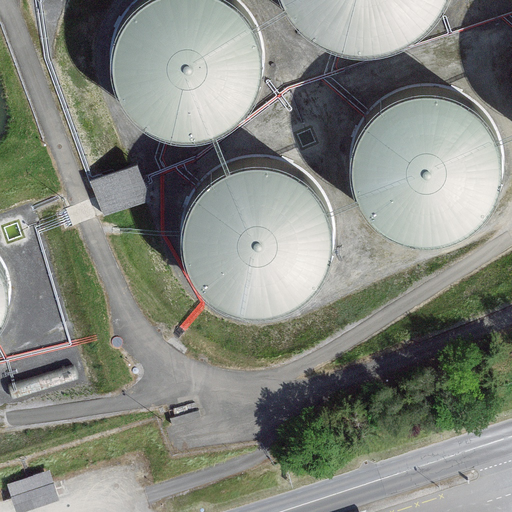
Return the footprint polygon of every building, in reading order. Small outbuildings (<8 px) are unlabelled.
[(252,95),(260,73),(262,50),(256,28),(243,9),(230,0),(151,0),(137,12),(125,32),(120,55),(123,79),(134,100),(150,116),(171,126),(194,129),(217,124),(237,112),(252,95)] [(308,0),(314,10),(334,26),(358,36),(384,36),(408,28),(428,12),(435,0),(308,0)] [(460,98),(436,90),(412,90),(388,99),(369,114),(357,136),(352,160),(356,184),(367,206),(384,222),(406,232),(429,234),(451,229),(471,217),(486,200),(495,179),(497,156),(492,133),(479,114),(460,98)] [(153,192),(141,157),(93,174),(105,208),(153,192)] [(319,199),(303,182),(283,172),(261,168),(239,172),(219,183),(203,199),(194,220),(193,243),(198,264),(211,283),(229,297),(250,304),(273,304),(294,297),(312,283),(325,264),(330,242),(328,219),(319,199)] [(50,471),(11,483),(19,510),(58,498),(50,471)]
